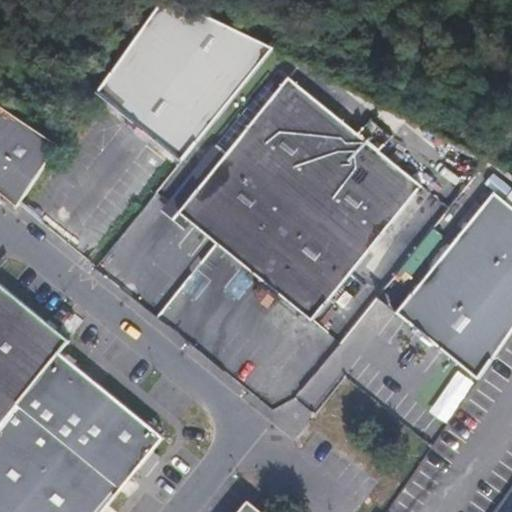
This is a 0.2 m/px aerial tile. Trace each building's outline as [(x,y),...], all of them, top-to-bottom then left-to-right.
[(197,14),(168,0),(159,0),(97,93),(178,159),(189,147),(269,48),(197,14)] [(269,48),(189,147),(211,165),(283,77),(351,133),(375,103),(324,74),(269,48)] [(351,133),(283,77),(211,165),(172,213),(307,325),(417,188),(351,133)] [(0,207),(13,218),(56,154),(7,120),(0,114),(0,207)] [(511,207),(497,195),(396,317),(477,384),(511,334),(511,207)] [(0,424),(55,356),(64,345),(0,292),(0,424)] [(55,356),(0,424),(0,511),(106,511),(162,443),(55,356)]
